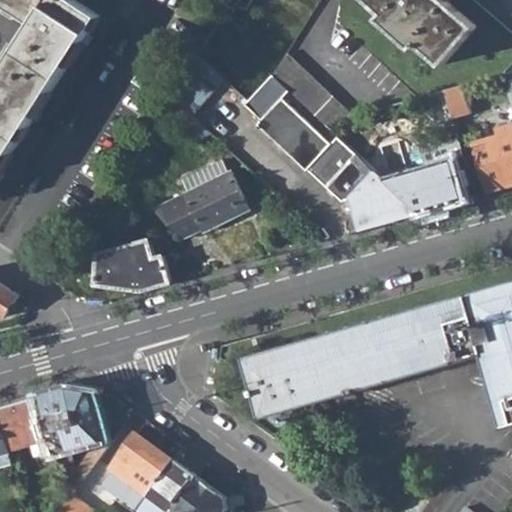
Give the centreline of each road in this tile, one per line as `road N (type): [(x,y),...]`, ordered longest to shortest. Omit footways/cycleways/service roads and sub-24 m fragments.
road 1 (residential): [(511,226),(135,337)]
road 2 (residential): [(135,337),(161,389),(289,486)]
road 3 (residential): [(0,256),(55,293),(81,350)]
